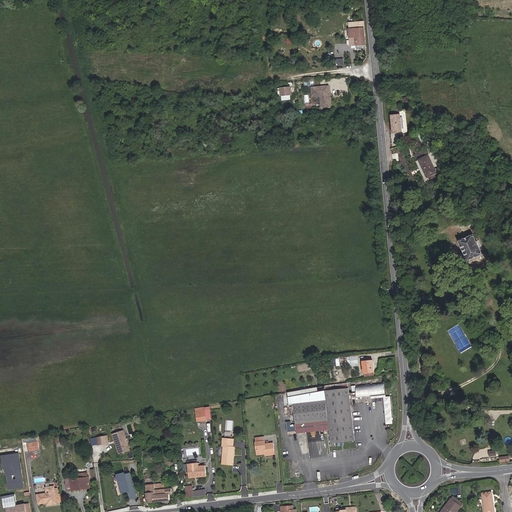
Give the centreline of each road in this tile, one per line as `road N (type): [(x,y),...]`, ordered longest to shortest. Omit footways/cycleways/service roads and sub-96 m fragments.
road 1 (tertiary): [(406,402),(367,0)]
road 2 (unclassified): [(142,511),(344,486)]
